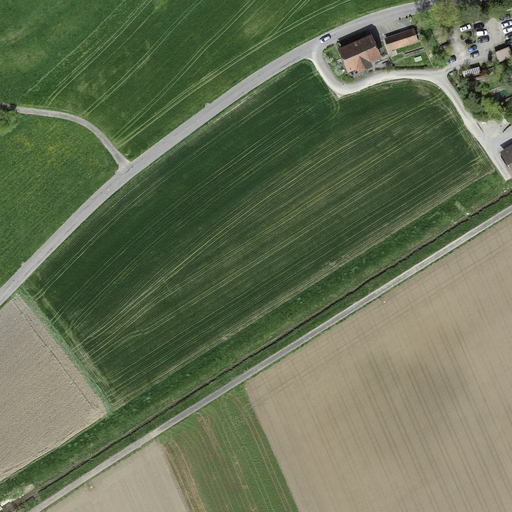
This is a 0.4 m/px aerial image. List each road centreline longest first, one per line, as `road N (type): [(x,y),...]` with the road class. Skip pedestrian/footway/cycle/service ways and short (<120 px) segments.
road 1 (track): [(32,511),(511,208)]
road 2 (tertiary): [(0,298),(113,184),(245,85),(345,29),(455,0)]
road 3 (track): [(129,171),(85,123),(0,105)]
